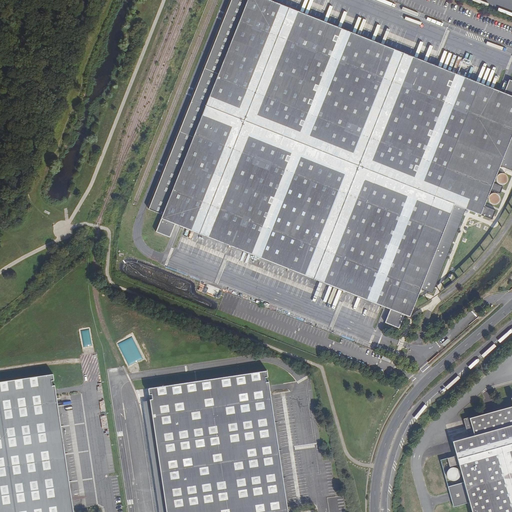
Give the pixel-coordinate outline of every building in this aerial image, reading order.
[(172,191),(247,0),(231,0),(155,192),(157,192),(172,191)] [(247,0),(172,191),(155,235),(169,240),(174,228),(390,309),(385,323),(399,328),(404,315),(410,317),(421,289),(432,294),(466,209),(492,220),(496,210),(485,206),(491,190),(500,194),(503,187),(493,183),(500,166),(511,170),(511,168),(511,81),(509,80),(504,93),(268,0),(247,0)] [(501,173),(500,174),(499,174),(498,175),(497,176),(496,177),(496,179),(496,180),(497,181),(497,182),(499,184),(500,185),(502,185),(504,185),(505,184),(507,183),(508,180),(508,179),(507,176),(506,175),(505,174),(504,173),(501,173)] [(494,193),(493,193),(491,194),(490,195),(489,196),(489,197),(489,198),(489,199),(489,200),(489,201),(490,202),(490,203),(492,204),(493,205),(495,205),(496,204),(498,204),(499,203),(500,201),(500,200),(500,198),(500,197),(499,195),(498,194),(496,194),(495,193),(494,193)] [(216,299),(219,291),(200,283),(197,290),(216,299)] [(84,383),(100,381),(97,354),(90,355),(91,358),(85,359),(85,355),(81,356),(82,361),(87,360),(88,366),(82,366),(84,383)] [(150,399),(166,511),(288,511),(269,382),(266,382),(265,377),(268,377),(267,371),(148,388),(149,395),(151,395),(152,399),(150,399)] [(0,511),(73,511),(55,385),(52,386),(52,381),(54,381),(53,374),(0,381),(0,511)] [(511,511),(511,406),(469,418),(474,435),(452,441),(456,456),(469,503),(471,511),(511,511)]
